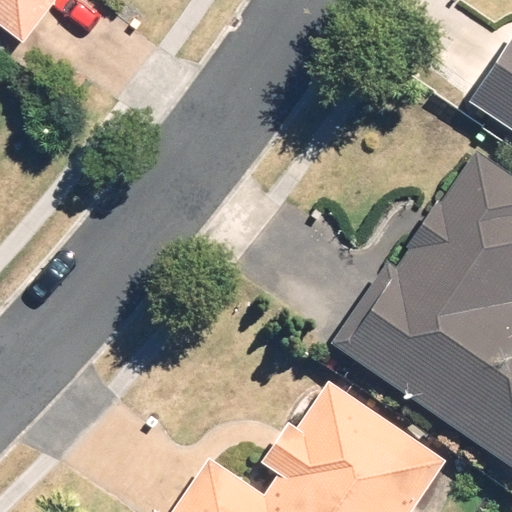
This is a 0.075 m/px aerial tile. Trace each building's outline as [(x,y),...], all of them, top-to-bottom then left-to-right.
[(0,0),(0,10),(30,34),(56,0),(0,0)] [(511,48),(480,97),(511,117),(511,48)] [(0,91),(10,80),(0,71),(0,91)] [(511,163),(480,141),(342,338),(511,455),(511,163)] [(219,454),(178,511),(419,511),(454,462),(339,383),(310,425),(298,417),(271,456),(283,464),(267,487),(219,454)]
